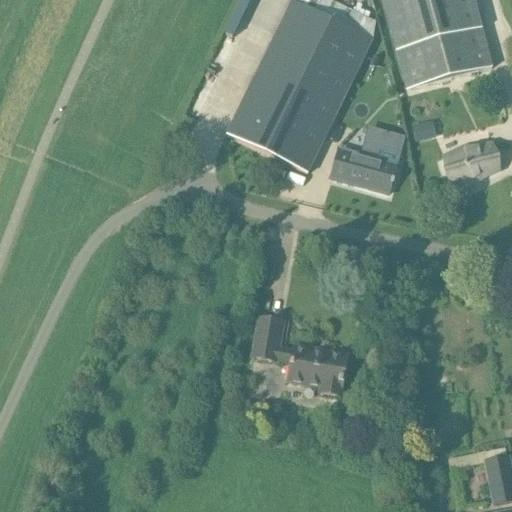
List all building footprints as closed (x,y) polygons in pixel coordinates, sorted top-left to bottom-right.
[(308,178),(373,44),(376,25),(366,21),(369,15),(358,9),(355,15),(324,0),(297,0),(295,6),(291,4),(225,139),(308,178)] [(381,0),(407,94),(492,71),(472,0),(381,0)] [(482,175),(496,172),(491,149),(463,153),(445,161),(452,188),(468,187),(469,182),(480,182),(482,175)] [(331,182),(388,198),(396,169),(339,153),(331,182)] [(293,352),(279,350),(283,327),(258,322),(252,361),(276,365),(276,364),(290,367),(286,387),(319,392),(318,397),(342,401),(350,357),(294,348),(293,352)] [(493,508),(511,504),(511,462),(511,457),(508,458),(506,450),(448,462),(450,472),(484,466),(493,508)]
